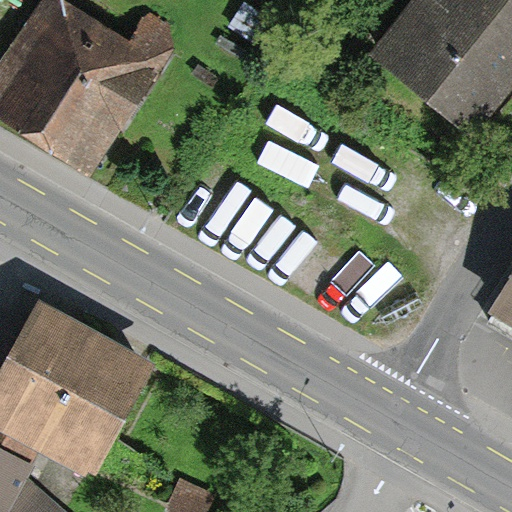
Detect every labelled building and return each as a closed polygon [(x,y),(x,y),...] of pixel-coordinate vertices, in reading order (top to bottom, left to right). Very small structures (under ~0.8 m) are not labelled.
[(67,0),(44,0),(0,69),(0,115),(92,175),(174,50),(168,25),(146,11),(128,39),(67,0)] [(511,0),(415,0),(372,54),(475,137),(511,90),(511,0)] [(511,268),(487,311),(511,325),(511,268)] [(0,429),(94,481),(159,364),(38,297),(0,366),(0,429)] [(0,511),(67,511),(29,479),(36,466),(32,464),(40,452),(0,429),(0,511)] [(208,511),(216,494),(182,480),(168,511),(208,511)]
